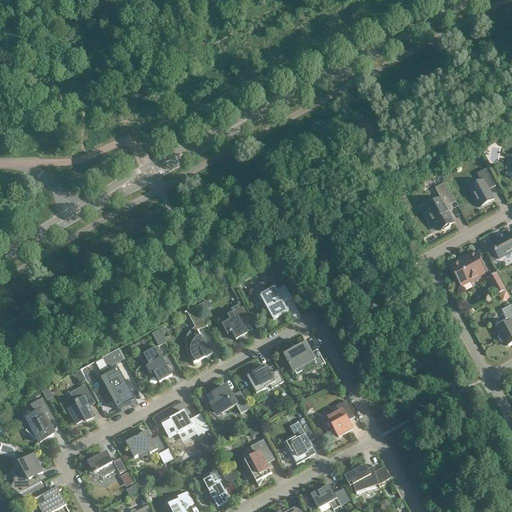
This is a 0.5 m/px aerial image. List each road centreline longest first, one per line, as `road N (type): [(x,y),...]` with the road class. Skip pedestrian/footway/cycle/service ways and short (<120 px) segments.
road 1 (residential): [(91,511),(61,457),(309,323),(377,439)]
road 2 (tertiary): [(76,212),(470,0)]
road 3 (residential): [(511,213),(427,264),(488,379)]
road 4 (residential): [(245,511),(377,439)]
